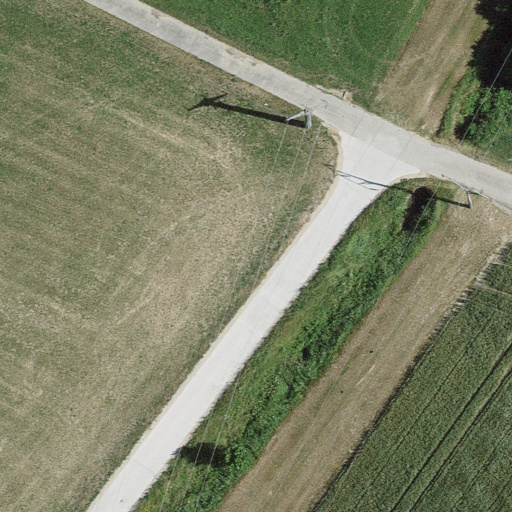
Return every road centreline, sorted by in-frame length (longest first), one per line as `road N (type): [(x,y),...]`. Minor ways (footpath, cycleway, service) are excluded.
road 1 (track): [(113,511),(392,142)]
road 2 (track): [(106,0),(392,142),(511,188)]
